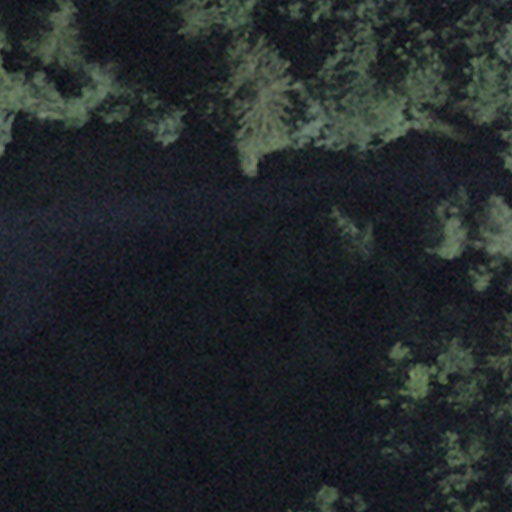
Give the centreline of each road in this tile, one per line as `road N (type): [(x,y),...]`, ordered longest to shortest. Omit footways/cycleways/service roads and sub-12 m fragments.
road 1 (track): [(97,257),(358,193),(511,204)]
road 2 (track): [(0,229),(69,229),(97,257),(92,288),(63,315),(0,339)]
